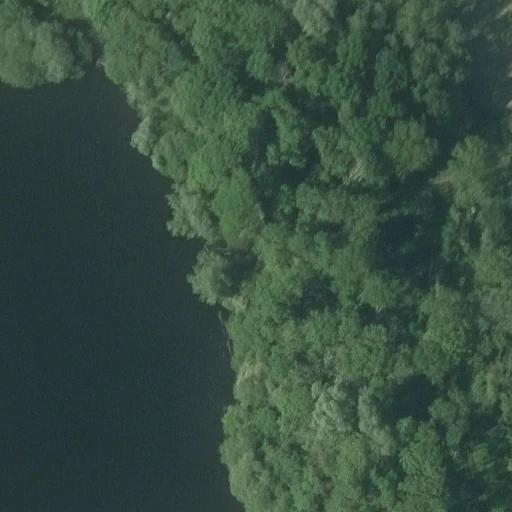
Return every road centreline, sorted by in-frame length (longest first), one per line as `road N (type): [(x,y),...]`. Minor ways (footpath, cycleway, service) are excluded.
road 1 (track): [(494,511),(439,331),(440,197),(468,153),(511,136)]
road 2 (track): [(440,197),(358,108),(248,18),(203,0)]
